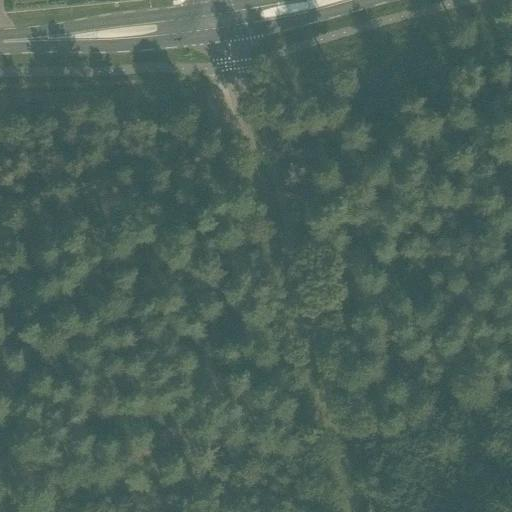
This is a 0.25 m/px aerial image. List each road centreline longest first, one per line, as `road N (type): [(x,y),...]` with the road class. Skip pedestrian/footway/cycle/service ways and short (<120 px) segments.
road 1 (track): [(342,511),(223,22)]
road 2 (tertiary): [(0,44),(206,24)]
road 3 (tertiary): [(206,24),(344,0)]
